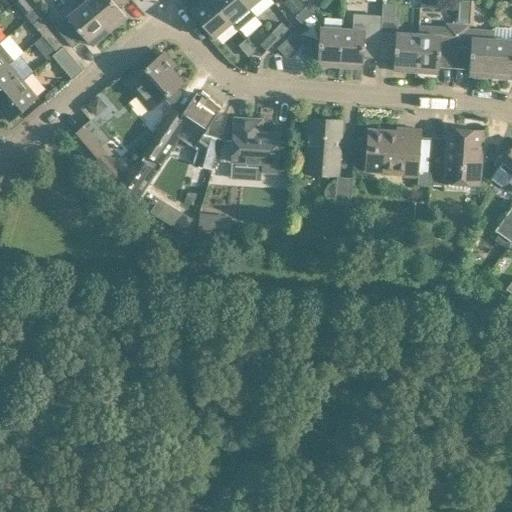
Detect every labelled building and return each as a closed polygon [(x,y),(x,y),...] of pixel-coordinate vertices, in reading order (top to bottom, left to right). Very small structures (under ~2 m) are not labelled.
[(33,10),(24,0),(17,0),(15,3),(26,16),(33,10)] [(87,0),(84,2),(109,32),(127,17),(119,8),(129,0),(87,0)] [(232,23),(212,0),(202,0),(191,10),(214,38),(232,23)] [(242,0),(212,0),(232,23),(238,29),(255,15),(249,8),(242,0)] [(300,0),(295,0),(288,7),(295,15),(305,5),(300,0)] [(316,0),(311,0),(306,6),(312,12),(321,4),(316,0)] [(469,0),(460,0),(457,19),(467,21),(471,0),(469,0)] [(109,32),(84,2),(55,27),(73,48),(85,38),(92,46),(109,32)] [(306,6),(295,17),(302,23),(312,13),(306,6)] [(352,29),(343,28),(340,67),(363,68),(364,57),(379,58),(381,31),(382,19),(382,15),(353,13),(352,29)] [(32,23),(43,36),(50,30),(39,17),(32,23)] [(282,23),(271,33),(278,40),(288,29),(282,23)] [(455,64),(457,36),(457,24),(446,23),(446,26),(419,24),(416,72),(439,74),(439,62),(455,64)] [(393,70),(416,72),(419,24),(418,33),(410,33),(381,31),(379,58),(394,59),(393,70)] [(457,24),(457,36),(455,64),(470,65),(469,76),(492,77),(494,39),(495,30),(470,28),(471,25),(457,24)] [(340,67),(343,28),(320,27),(319,41),(314,41),(313,54),(318,54),(318,65),(340,67)] [(61,43),(50,30),(43,36),(53,49),(61,43)] [(287,57),(301,43),(304,39),(295,30),(277,48),(287,57)] [(278,40),(271,33),(260,44),(267,51),(278,40)] [(511,40),(494,39),(492,77),(511,78),(511,40)] [(249,57),(256,51),(246,40),(239,45),(249,57)] [(15,59),(1,43),(0,43),(0,71),(9,64),(15,59)] [(52,55),(72,79),(83,69),(63,46),(52,55)] [(151,109),(167,95),(182,82),(171,68),(174,65),(164,52),(128,82),(151,109)] [(9,64),(0,71),(0,99),(23,80),(23,79),(33,71),(20,55),(15,59),(9,64)] [(38,98),(23,80),(0,99),(0,109),(10,121),(38,98)] [(123,179),(116,189),(135,203),(172,147),(179,136),(194,146),(199,149),(195,162),(194,164),(213,170),(222,139),(207,135),(206,137),(202,135),(205,131),(206,129),(218,112),(220,109),(212,104),(196,93),(185,110),(182,115),(172,108),(165,117),(123,179)] [(284,155),(278,154),(280,134),(261,132),(262,119),(235,118),(232,162),(264,164),(263,172),(277,173),(277,172),(283,170),(284,155)] [(339,168),(341,141),(342,121),(309,119),(306,166),(339,168)] [(103,152),(99,148),(95,143),(83,128),(70,138),(83,153),(91,162),(115,191),(116,189),(123,179),(113,167),(114,157),(104,156),(102,153),(103,152)] [(419,175),(420,149),(422,129),(407,128),(407,132),(368,129),(365,171),(419,175)] [(479,178),(481,151),(482,131),(447,129),(446,138),(433,138),(433,140),(432,157),(431,172),(430,185),(444,186),(479,188),(479,178)] [(500,167),(490,181),(500,188),(505,187),(506,185),(508,183),(511,186),(511,148),(511,149),(510,148),(508,151),(510,152),(499,167),(500,167)] [(350,204),(352,177),(337,177),(335,203),(350,204)] [(419,200),(418,216),(426,216),(427,201),(419,200)] [(511,242),(511,240),(511,206),(495,230),(511,242)] [(179,211),(171,223),(184,231),(191,219),(179,211)] [(199,211),(196,236),(230,240),(231,226),(220,225),(221,214),(199,211)] [(302,233),(301,247),(315,248),(316,234),(302,233)]
